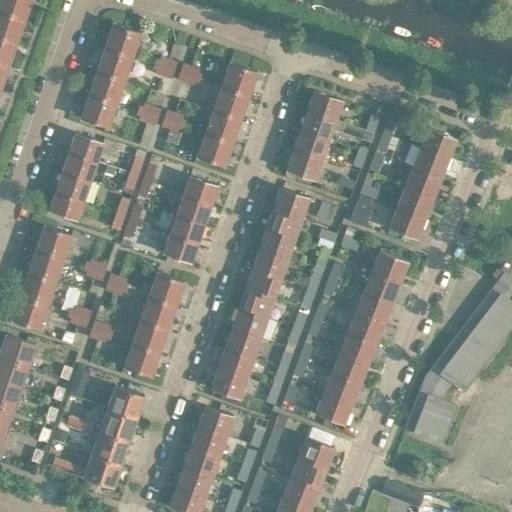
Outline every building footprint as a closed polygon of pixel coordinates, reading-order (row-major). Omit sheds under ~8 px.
[(0,0),(0,10),(24,19),(30,0),(0,0)] [(0,10),(0,36),(16,42),(24,19),(0,10)] [(112,22),(104,45),(132,55),(140,31),(112,22)] [(0,36),(0,62),(8,65),(16,42),(0,36)] [(104,45),(96,69),(124,79),(132,55),(104,45)] [(155,58),(154,62),(174,69),(176,61),(160,56),(159,59),(155,58)] [(229,61),(221,84),(249,94),(257,70),(229,61)] [(174,69),(154,62),(152,67),(156,68),(154,72),(171,77),(174,69)] [(182,62),(180,70),(199,77),(201,73),(197,71),(198,68),(182,62)] [(96,69),(88,93),(116,102),(124,79),(96,69)] [(199,77),(180,70),(177,78),(193,84),(194,80),(198,81),(199,77)] [(221,84),(213,108),(240,118),(249,94),(221,84)] [(313,89),(307,109),(335,119),(342,99),(313,89)] [(116,102),(88,93),(80,117),(108,126),(116,102)] [(139,105),(137,110),(157,117),(160,108),(144,102),(143,106),(139,105)] [(213,108),(205,132),(232,141),(240,118),(213,108)] [(166,109),(163,117),(183,124),(185,120),(181,118),(182,114),(166,109)] [(307,109),(300,129),(328,138),(335,119),(307,109)] [(157,117),(137,110),(136,113),(140,115),(138,118),(154,124),(157,117)] [(365,128),(373,131),(379,117),(371,113),(365,128)] [(183,124),(163,117),(160,125),(177,131),(178,127),(182,128),(183,124)] [(387,118),(382,132),(390,135),(395,121),(387,118)] [(335,119),(331,128),(340,131),(344,122),(335,119)] [(428,127),(420,147),(447,157),(455,138),(428,127)] [(362,128),(358,138),(368,141),(371,131),(362,128)] [(300,129),(293,149),(321,158),(328,138),(300,129)] [(75,132),(68,151),(96,161),(103,141),(75,132)] [(232,141),(205,132),(196,155),(224,165),(232,141)] [(390,135),(382,132),(376,147),(384,151),(390,135)] [(420,147),(412,166),(440,177),(447,157),(420,147)] [(321,158),(293,149),(286,168),(314,178),(321,158)] [(366,152),(358,149),(352,164),(360,167),(366,152)] [(68,151),(62,170),(90,180),(96,161),(68,151)] [(369,166),(377,170),(383,155),(374,151),(369,166)] [(134,156),(129,171),(137,174),(143,159),(134,156)] [(148,163),(142,179),(151,181),(156,166),(148,163)] [(412,166),(404,186),(432,197),(440,177),(412,166)] [(62,170),(55,189),(83,199),(90,180),(62,170)] [(137,174),(129,171),(124,186),(132,189),(137,174)] [(366,172),(359,191),(374,197),(378,189),(369,186),(373,174),(366,172)] [(189,174),(182,194),(210,203),(217,184),(189,174)] [(337,183),(352,188),(355,180),(340,175),(337,183)] [(151,181),(142,179),(137,194),(145,197),(151,181)] [(280,186),(273,207),(301,216),(308,196),(280,186)] [(404,186),(396,206),(424,217),(432,197),(404,186)] [(83,199),(55,189),(48,209),(76,218),(83,199)] [(360,192),(356,203),(368,207),(372,197),(360,192)] [(182,194),(176,213),(204,223),(210,203),(182,194)] [(121,195),(116,211),(124,213),(129,198),(121,195)] [(315,216),(324,219),(329,204),(321,201),(315,216)] [(134,203),(128,218),(137,221),(142,206),(134,203)] [(354,203),(349,219),(361,223),(367,207),(354,203)] [(424,217),(396,206),(388,226),(416,237),(424,217)] [(273,207),(266,227),(294,236),(301,216),(273,207)] [(124,213),(116,211),(111,226),(119,229),(124,213)] [(176,213),(169,232),(197,242),(204,223),(176,213)] [(137,221),(128,218),(123,234),(131,236),(137,221)] [(43,224),(35,247),(63,257),(71,233),(43,224)] [(266,227),(259,247),(287,256),(294,236),(266,227)] [(324,238),(321,246),(330,249),(336,233),(321,227),(318,236),(324,238)] [(197,242),(169,232),(162,251),(190,261),(197,242)] [(343,236),(340,244),(355,249),(358,241),(343,236)] [(511,323),(511,238),(504,258),(503,258),(500,265),(506,270),(425,376),(405,427),(440,441),(455,404),(441,398),(444,391),(452,380),(463,389),(511,323)] [(330,249),(321,246),(316,261),(324,264),(330,249)] [(35,247),(27,271),(55,281),(63,257),(35,247)] [(259,247),(252,267),(280,276),(287,256),(259,247)] [(379,250),(371,270),(399,281),(407,260),(379,250)] [(85,260),(84,264),(104,271),(107,263),(90,257),(89,261),(85,260)] [(334,262),(328,276),(336,280),(342,265),(334,262)] [(104,271),(84,264),(82,269),(86,270),(85,274),(101,279),(104,271)] [(252,267),(245,287),(273,296),(280,276),(252,267)] [(371,270),(363,290),(391,301),(399,281),(371,270)] [(27,271),(19,295),(47,304),(55,281),(27,271)] [(156,271),(148,294),(176,304),(184,280),(156,271)] [(310,278),(307,286),(315,289),(321,274),(312,271),(310,278)] [(110,272),(107,280),(127,287),(128,283),(125,281),(126,278),(110,272)] [(300,275),(297,282),(307,286),(310,278),(300,275)] [(336,280),(328,276),(322,292),(331,295),(336,280)] [(127,287),(107,280),(104,289),(121,294),(122,290),(126,291),(127,287)] [(315,289),(307,286),(302,301),(310,304),(315,289)] [(245,287),(238,307),(266,316),(273,296),(245,287)] [(363,290),(355,310),(383,321),(391,301),(363,290)] [(148,294),(140,318),(167,328),(176,304),(148,294)] [(47,304),(19,295),(11,319),(38,328),(47,304)] [(319,302),(313,317),(321,320),(327,305),(319,302)] [(69,307),(68,312),(88,318),(91,310),(74,304),(73,308),(69,307)] [(238,307),(231,327),(259,336),(266,316),(238,307)] [(298,310),(292,325),(301,328),(306,313),(298,310)] [(355,310),(347,331),(375,341),(383,321),(355,310)] [(88,318),(68,312),(66,316),(70,317),(69,321),(85,326),(88,318)] [(321,320),(313,317),(308,332),(316,335),(321,320)] [(140,318),(131,342),(159,351),(167,328),(140,318)] [(94,319),(91,328),(111,335),(112,330),(109,328),(110,325),(94,319)] [(301,328),(292,325),(287,340),(295,343),(301,328)] [(231,327),(224,347),(252,356),(259,336),(231,327)] [(111,335),(91,328),(88,336),(104,341),(106,337),(109,338),(111,335)] [(347,331),(339,351),(367,362),(375,341),(347,331)] [(6,333),(0,349),(0,355),(27,365),(35,343),(6,333)] [(159,351),(131,342),(123,365),(151,375),(159,351)] [(304,343),(298,358),(306,361),(312,346),(304,343)] [(224,347),(217,367),(245,376),(252,356),(224,347)] [(283,350),(278,365),(286,368),(292,353),(283,350)] [(339,351),(331,371),(359,382),(367,362),(339,351)] [(0,355),(0,378),(20,386),(27,365),(0,355)] [(306,361),(298,358),(293,373),(301,376),(306,361)] [(60,376),(67,378),(71,367),(63,364),(60,376)] [(286,368),(278,365),(272,380),(280,383),(286,368)] [(245,376),(217,367),(210,387),(238,396),(245,376)] [(331,371),(323,391),(351,402),(359,382),(331,371)] [(74,376),(69,392),(80,395),(84,385),(81,378),(74,376)] [(0,378),(0,402),(13,407),(20,386),(0,378)] [(106,407),(136,417),(144,394),(114,384),(112,391),(106,407)] [(283,399),(291,402),(297,387),(289,384),(283,399)] [(52,397),(60,399),(64,388),(56,385),(52,397)] [(265,400),(274,403),(279,388),(271,385),(265,400)] [(351,402),(323,391),(315,412),(343,422),(351,402)] [(0,402),(0,425),(6,428),(13,407),(0,402)] [(204,404),(197,424),(225,434),(232,414),(204,404)] [(45,417),(53,420),(57,408),(49,406),(45,417)] [(92,428),(98,430),(128,440),(136,417),(106,407),(101,421),(95,418),(93,423),(92,428)] [(66,423),(76,427),(77,424),(81,425),(83,420),(69,414),(66,423)] [(77,424),(76,427),(90,432),(92,428),(93,423),(83,420),(81,425),(77,424)] [(197,424),(190,445),(218,454),(225,434),(197,424)] [(38,438),(46,441),(50,429),(42,426),(38,438)] [(249,442),(258,445),(263,430),(255,427),(249,442)] [(52,438),(52,440),(62,443),(66,432),(56,428),(54,431),(52,438)] [(271,428),(266,443),(274,446),(279,431),(271,428)] [(98,430),(90,453),(120,463),(128,440),(98,430)] [(306,435),(298,455),(326,466),(334,446),(306,435)] [(274,446),(266,443),(260,458),(268,461),(274,446)] [(190,445),(183,465),(211,475),(218,454),(190,445)] [(247,447),(242,463),(250,466),(255,450),(247,447)] [(31,459),(39,462),(43,450),(35,448),(31,459)] [(120,463),(90,453),(85,468),(54,457),(50,468),(60,471),(59,473),(65,475),(66,471),(75,474),(76,474),(112,487),(120,463)] [(298,455),(290,475),(318,486),(326,466),(298,455)] [(250,466),(242,463),(236,477),(244,480),(250,466)] [(183,465),(176,485),(204,495),(211,475),(183,465)] [(256,469),(251,483),(259,486),(265,472),(256,469)] [(290,475),(282,495),(310,506),(318,486),(290,475)] [(380,491),(419,506),(423,494),(384,479),(380,491)] [(259,486),(251,483),(245,499),(254,502),(259,486)] [(198,511),(204,495),(176,485),(169,505),(188,511),(198,511)] [(232,488),(227,502),(235,505),(241,491),(232,488)] [(282,495),(275,511),(307,511),(310,506),(282,495)] [(232,511),(235,505),(227,502),(223,511),(232,511)] [(424,502),(422,511),(439,511),(441,505),(424,502)]
